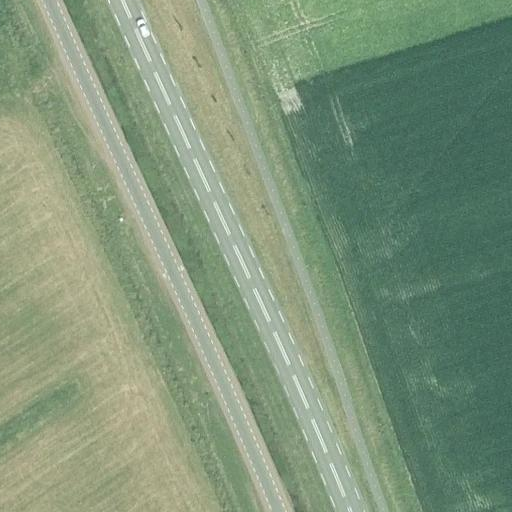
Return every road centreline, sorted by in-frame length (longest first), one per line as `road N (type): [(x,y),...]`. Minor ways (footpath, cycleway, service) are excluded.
road 1 (secondary): [(121,0),(348,511)]
road 2 (tertiary): [(276,511),(52,0)]
